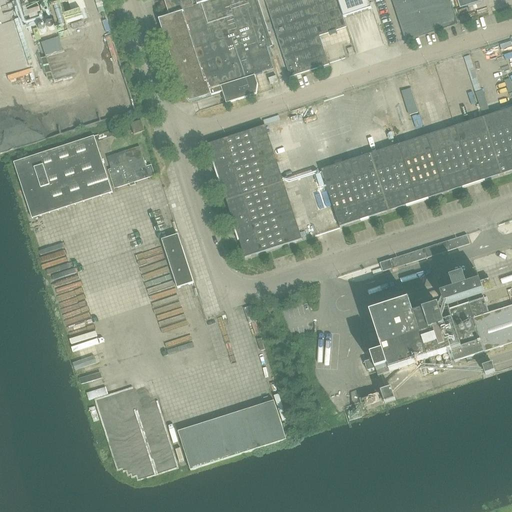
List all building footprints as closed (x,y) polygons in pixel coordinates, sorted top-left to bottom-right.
[(37,0),(39,0),(50,31),(85,19),(79,0),(21,0),(22,5),(37,0)] [(270,39),(257,0),(337,0),(344,19),(372,9),(370,4),(368,0),(164,0),(168,13),(174,12),(175,15),(159,20),(166,41),(182,91),(190,102),(211,95),(222,92),(223,93),(225,99),(226,103),(226,104),(236,101),(238,100),(255,94),(256,94),(257,89),(258,85),(255,75),(260,74),(274,69),(267,48),(273,46),(270,39)] [(319,36),(322,35),(346,27),(344,19),(337,0),(267,0),(265,1),(290,77),(295,75),(329,65),(319,36)] [(393,0),(406,40),(457,24),(452,10),(448,0),(393,0)] [(511,161),(511,108),(497,114),(511,161)] [(480,182),(500,175),(511,171),(511,161),(497,114),(482,118),(462,125),(480,182)] [(445,193),(473,184),(480,182),(462,125),(454,128),(427,136),(445,193)] [(264,127),(208,145),(217,173),(274,155),(265,126),(264,127)] [(410,204),(430,198),(445,193),(427,136),(398,146),(392,148),(410,204)] [(32,219),(113,193),(94,137),(14,163),(32,219)] [(114,189),(115,189),(155,176),(151,165),(146,167),(140,147),(107,157),(111,169),(108,170),(114,189)] [(375,216),(402,207),(410,204),(392,148),(357,159),(375,216)] [(217,173),(226,201),(283,183),(274,155),(217,173)] [(340,227),(353,223),(375,216),(357,159),(322,170),(340,227)] [(292,211),(290,204),(283,183),(226,201),(233,222),(235,229),(292,211)] [(245,258),(302,240),(292,211),(235,229),(238,237),(245,258)] [(507,231),(511,228),(511,222),(508,216),(500,221),(507,231)] [(178,288),(193,283),(178,235),(162,240),(178,288)] [(379,264),(382,275),(471,246),(467,235),(379,264)] [(58,240),(45,244),(47,251),(60,247),(58,240)] [(446,305),(494,289),(491,279),(481,282),(478,271),(439,283),(446,305)] [(484,353),(511,343),(511,305),(489,313),(484,298),(439,312),(438,309),(414,316),(410,301),(391,307),(371,314),(382,347),(371,351),(373,356),(372,357),(373,361),(365,363),(368,371),(376,369),(376,372),(377,372),(378,376),(410,366),(417,364),(424,362),(449,354),(451,353),(454,362),(466,358),(468,363),(473,361),(471,357),(484,352),(484,353)] [(363,335),(367,346),(378,343),(375,332),(363,335)] [(485,375),(495,372),(493,364),(483,367),(485,375)]
